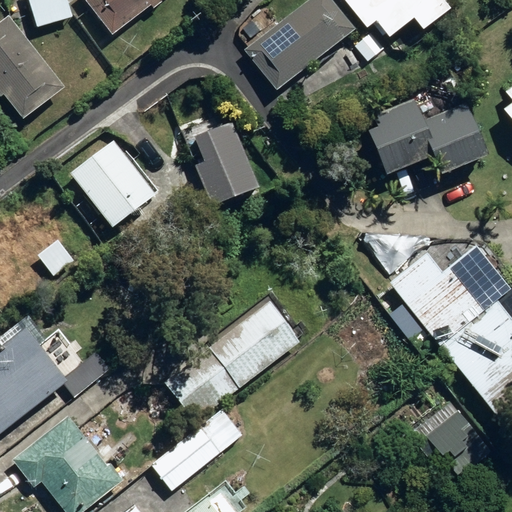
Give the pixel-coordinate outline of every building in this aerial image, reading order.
[(24,0),(33,29),(74,17),(68,0),(24,0)] [(78,0),(109,40),(148,10),(150,14),(159,7),(157,3),(161,0),(78,0)] [(326,0),(313,0),(241,55),(273,96),(353,35),(326,0)] [(338,0),(365,37),(374,31),(383,44),(410,25),(420,39),(449,19),(435,0),(338,0)] [(0,99),(2,98),(21,123),(61,92),(6,21),(0,25),(0,99)] [(370,37),(350,50),(362,69),(382,56),(370,37)] [(511,87),(500,97),(508,108),(497,117),(511,135),(511,87)] [(378,180),(427,165),(433,182),(482,166),(464,108),(417,124),(411,104),(370,117),(375,134),(364,137),(378,180)] [(199,171),(191,174),(206,215),(252,198),(221,114),(175,131),(186,160),(194,157),(199,171)] [(107,145),(64,177),(108,236),(151,204),(107,145)] [(511,454),(511,357),(510,355),(511,353),(511,320),(504,310),(511,303),(511,282),(471,226),(435,252),(388,286),(511,455),(511,454)] [(36,258),(53,279),(73,263),(57,242),(36,258)] [(294,321),(281,331),(264,309),(163,387),(192,425),(296,345),(307,337),(294,321)] [(0,435),(62,386),(21,333),(0,349),(0,435)] [(170,495),(240,438),(220,413),(150,470),(170,495)] [(490,455),(457,415),(417,447),(449,488),(490,455)] [(40,483),(63,511),(85,511),(121,483),(108,467),(106,468),(67,419),(13,462),(33,488),(40,483)] [(243,511),(221,484),(186,511),(133,511),(132,510),(128,511),(243,511)]
